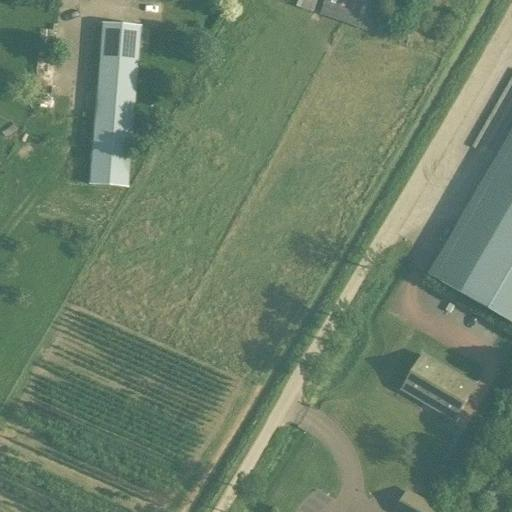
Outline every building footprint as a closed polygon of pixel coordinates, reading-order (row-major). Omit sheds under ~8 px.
[(313,13),(317,0),(298,0),(296,7),(313,13)] [(325,0),(320,15),(367,31),(377,0),(325,0)] [(138,51),(146,51),(148,30),(140,29),(140,28),(100,24),(88,185),(127,188),(138,51)] [(511,129),(438,257),(427,277),(511,325),(511,129)] [(423,357),(402,391),(454,421),(474,387),(423,357)] [(394,511),(441,511),(443,511),(407,490),(394,511)]
